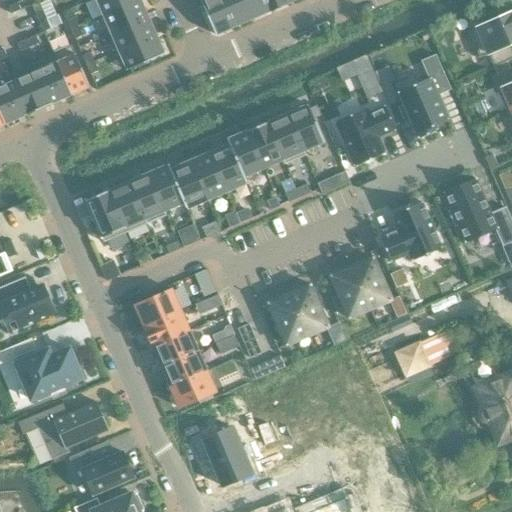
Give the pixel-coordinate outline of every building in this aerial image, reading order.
[(95,0),(103,16),(139,0),(95,0)] [(140,0),(139,0),(103,16),(111,34),(148,18),(140,0)] [(199,0),(215,35),(233,27),(221,0),(199,0)] [(242,0),(221,0),(233,27),(251,19),(242,0)] [(242,0),(251,19),(269,11),(263,0),(242,0)] [(285,0),(263,0),(269,11),(287,3),(285,0)] [(17,3),(8,7),(11,14),(21,10),(17,3)] [(43,10),(35,14),(39,23),(46,20),(43,10)] [(490,22),(468,31),(479,58),(488,54),(494,67),(507,61),(511,58),(511,49),(510,44),(511,43),(511,12),(506,15),(504,11),(489,18),(490,22)] [(74,17),(67,21),(71,30),(78,27),(74,17)] [(148,18),(111,34),(119,52),(156,35),(148,18)] [(46,20),(39,23),(43,32),(50,29),(46,20)] [(78,27),(71,30),(75,39),(82,36),(78,27)] [(156,35),(119,52),(126,69),(126,70),(127,71),(164,54),(164,53),(156,35)] [(36,36),(27,40),(30,47),(39,43),(36,36)] [(27,40),(17,44),(20,51),(30,47),(27,40)] [(71,46),(53,54),(71,95),(72,95),(88,88),(90,87),(71,46)] [(90,53),(82,56),(86,65),(94,62),(90,53)] [(30,74),(23,77),(38,110),(52,104),(71,95),(71,96),(71,95),(53,54),(52,54),(52,55),(27,66),(30,74)] [(429,80),(398,93),(403,106),(398,108),(406,124),(410,122),(418,139),(437,131),(435,126),(449,120),(438,96),(451,91),(436,56),(421,62),(429,80)] [(507,61),(494,67),(497,74),(491,77),(507,112),(511,109),(511,67),(510,69),(507,61)] [(94,62),(86,65),(90,75),(98,71),(94,62)] [(13,72),(0,78),(0,113),(5,125),(5,124),(24,116),(38,110),(23,77),(17,80),(13,72)] [(324,142),(308,105),(287,114),(303,151),(304,151),(324,142)] [(366,110),(335,123),(355,167),(386,153),(379,139),(396,131),(385,108),(369,115),(366,110)] [(303,151),(287,114),(267,122),(283,160),(282,160),(284,165),(306,155),(304,151),(303,151)] [(283,160),(267,122),(247,131),(263,169),(282,160),(283,160)] [(263,169),(247,131),(226,140),(229,145),(230,145),(244,177),(245,177),(263,169)] [(230,145),(229,145),(210,153),(226,191),(247,182),(245,177),(244,177),(230,145)] [(226,191),(210,153),(190,162),(206,199),(226,191)] [(492,154),(485,158),(489,169),(497,165),(492,154)] [(206,199),(190,162),(171,170),(170,171),(184,203),(183,203),(185,208),(206,199)] [(170,171),(171,170),(169,165),(148,174),(164,211),(183,203),(184,203),(170,171)] [(318,185),(322,194),(350,182),(346,173),(318,185)] [(164,211),(148,174),(128,182),(144,220),(145,219),(164,211)] [(476,180),(444,193),(452,211),(449,212),(456,227),(459,226),(466,244),(496,231),(503,247),(511,243),(511,222),(506,208),(491,215),(476,180)] [(144,220),(128,182),(108,191),(127,233),(147,224),(145,219),(144,220)] [(307,184),(296,189),(300,198),(311,193),(307,184)] [(300,198),(296,189),(285,194),(289,202),(300,198)] [(127,233),(108,191),(85,201),(87,204),(76,209),(80,219),(91,215),(97,226),(100,235),(103,243),(127,233)] [(275,197),(266,201),(270,210),(279,206),(275,197)] [(399,231),(380,239),(391,263),(410,255),(413,262),(442,249),(422,203),(393,216),(399,231)] [(251,218),(249,212),(245,210),(237,214),(240,222),(251,218)] [(234,212),(229,215),(227,219),(230,227),(239,223),(234,212)] [(216,222),(203,228),(207,237),(220,232),(216,222)] [(100,235),(97,226),(89,230),(93,238),(100,235)] [(185,246),(199,240),(196,233),(181,239),(185,246)] [(0,276),(12,271),(0,241),(0,276)] [(10,241),(3,244),(9,258),(16,255),(10,241)] [(177,242),(166,247),(169,254),(180,249),(177,242)] [(138,259),(141,266),(152,261),(149,254),(138,259)] [(372,257),(330,276),(348,318),(391,300),(372,257)] [(390,274),(395,288),(407,282),(401,269),(390,274)] [(206,270),(196,275),(205,296),(215,291),(206,270)] [(25,277),(0,287),(0,307),(6,321),(5,322),(7,325),(15,321),(18,330),(56,314),(56,312),(53,313),(44,292),(41,293),(38,285),(30,288),(25,277)] [(328,327),(310,285),(268,303),(286,345),(328,327)] [(181,311),(172,290),(134,306),(143,327),(181,311)] [(206,300),(195,305),(199,314),(221,305),(217,295),(206,300)] [(189,331),(181,311),(143,327),(152,347),(189,331)] [(249,324),(238,329),(241,336),(252,331),(249,324)] [(225,327),(223,331),(227,338),(234,335),(230,325),(225,327)] [(198,351),(189,331),(152,347),(160,367),(198,351)] [(252,331),(241,336),(244,344),(255,339),(252,331)] [(397,355),(406,377),(428,367),(428,366),(453,355),(444,334),(419,345),(397,355)] [(233,336),(215,344),(220,354),(238,346),(233,336)] [(255,339),(244,344),(247,351),(258,346),(255,339)] [(23,354),(19,343),(7,348),(11,359),(23,354)] [(258,346),(247,351),(250,358),(261,353),(258,346)] [(48,349),(15,363),(31,400),(82,378),(69,349),(51,356),(48,349)] [(207,370),(198,351),(160,367),(169,387),(207,370)] [(280,356),(272,359),(277,370),(284,367),(280,356)] [(272,359),(265,362),(270,373),(277,370),(272,359)] [(265,362),(258,365),(263,377),(270,373),(265,362)] [(258,365),(251,368),(255,380),(263,377),(258,365)] [(216,391),(207,370),(169,387),(178,407),(216,391)] [(379,425),(354,372),(324,385),(349,439),(379,425)] [(489,422),(490,422),(491,422),(500,442),(511,436),(511,376),(477,391),(485,409),(484,410),(483,410),(482,411),(481,412),(481,414),(480,415),(480,416),(481,417),(481,418),(482,419),(483,420),(484,421),(485,422),(487,422),(489,422)] [(62,404),(18,423),(23,434),(38,428),(51,459),(67,452),(65,448),(108,430),(97,402),(67,415),(62,404)] [(281,404),(253,417),(271,458),(299,446),(281,404)] [(252,474),(232,427),(229,428),(204,438),(201,433),(190,438),(200,461),(210,457),(223,487),(252,474)] [(378,462),(356,472),(372,511),(407,511),(406,507),(409,505),(389,459),(400,454),(395,442),(373,451),(378,462)] [(91,448),(68,458),(75,473),(82,470),(93,494),(133,477),(122,452),(97,463),(91,448)] [(97,498),(74,508),(75,511),(139,511),(142,509),(136,495),(133,497),(131,494),(101,507),(97,498)]
